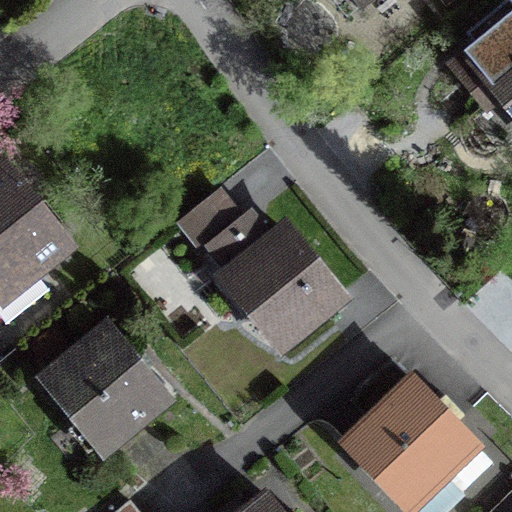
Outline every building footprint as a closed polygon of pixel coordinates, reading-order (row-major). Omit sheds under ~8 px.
[(498,32),(465,58),(511,116),(511,37),(507,42),(498,32)] [(63,249),(1,172),(0,173),(0,282),(21,266),(29,276),(63,249)] [(234,216),(216,194),(175,226),(193,248),(234,216)] [(277,344),(335,298),(284,235),(270,246),(265,240),(251,250),(256,257),(227,280),(277,344)] [(107,332),(43,385),(98,451),(101,448),(104,452),(127,433),(124,429),(162,398),(107,332)] [(347,403),(368,424),(344,447),(405,511),(472,447),(390,362),(347,403)] [(274,511),(264,500),(249,511),(274,511)] [(133,511),(127,503),(115,511),(133,511)]
